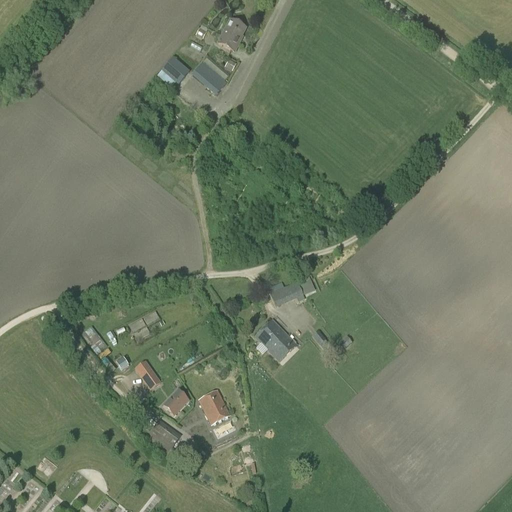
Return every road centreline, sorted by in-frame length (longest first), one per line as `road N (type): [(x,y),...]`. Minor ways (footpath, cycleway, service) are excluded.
road 1 (track): [(0,330),(69,301),(330,250),(386,211),(511,80)]
road 2 (unclassified): [(215,276),(191,160),(280,0)]
road 3 (track): [(511,100),(381,0)]
